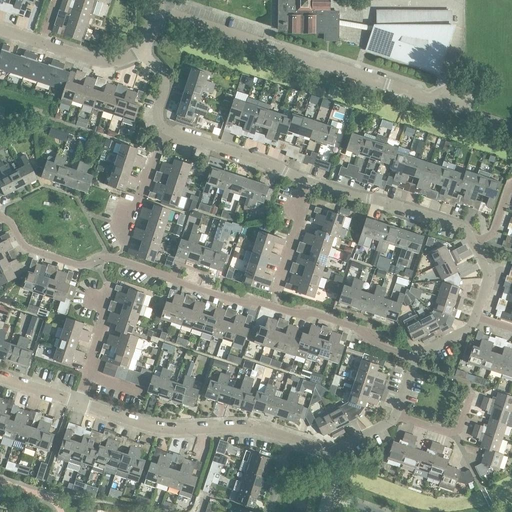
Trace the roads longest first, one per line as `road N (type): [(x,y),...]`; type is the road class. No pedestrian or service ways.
road 1 (residential): [(414,357),(311,312),(236,301),(115,259),(79,265),(29,250),(0,217)]
road 2 (residential): [(157,11),(429,99),(456,96)]
road 3 (residential): [(289,437),(237,426),(169,428),(78,402)]
road 4 (residential): [(473,243),(453,224),(305,181)]
road 5 (residential): [(305,181),(164,128)]
road 6 (residential): [(164,128),(142,196),(126,213),(122,245)]
